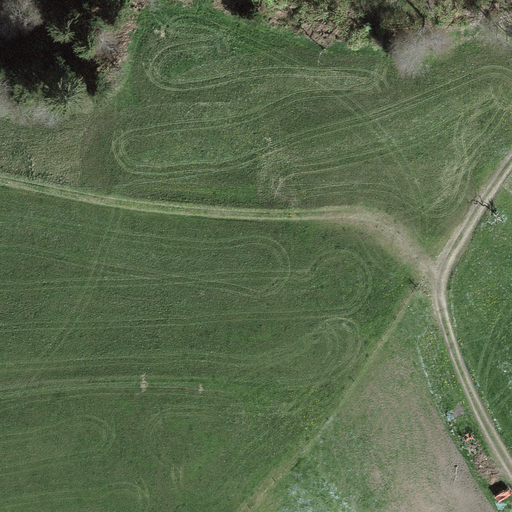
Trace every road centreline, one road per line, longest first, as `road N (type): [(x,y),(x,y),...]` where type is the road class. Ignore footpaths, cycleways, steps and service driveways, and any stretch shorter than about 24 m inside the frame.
road 1 (track): [(0,183),(170,210),(384,223),(432,269),(467,380),(511,471)]
road 2 (track): [(436,285),(511,159)]
